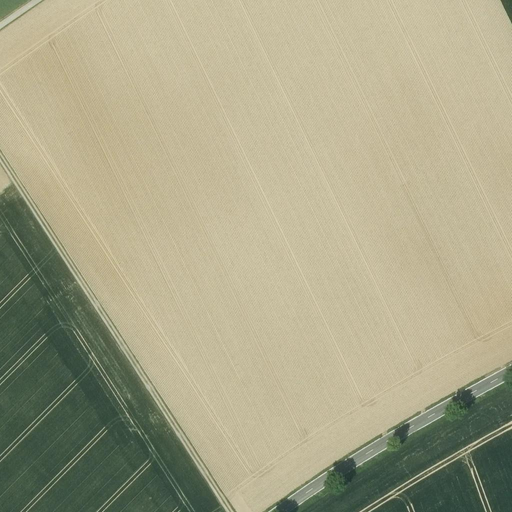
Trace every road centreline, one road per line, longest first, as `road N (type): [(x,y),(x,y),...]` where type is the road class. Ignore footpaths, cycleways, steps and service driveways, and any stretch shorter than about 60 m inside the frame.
road 1 (track): [(0,158),(228,511)]
road 2 (tertiary): [(282,511),(392,438),(511,372)]
